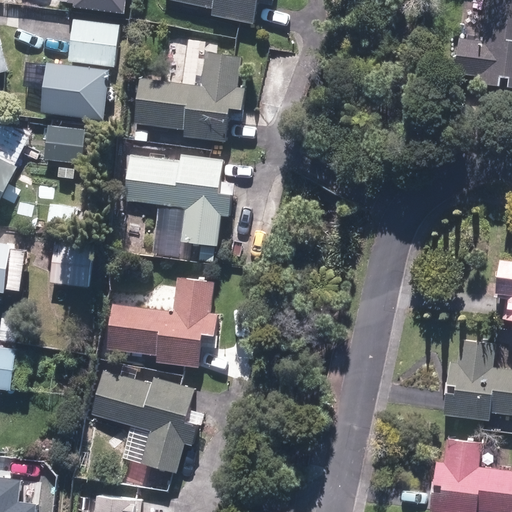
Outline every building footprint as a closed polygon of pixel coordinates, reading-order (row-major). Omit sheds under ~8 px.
[(124,0),(67,0),(67,3),(74,3),(73,7),(123,13),(124,0)] [(163,0),(163,3),(209,12),(207,19),(252,28),(256,8),(271,10),(272,0),(163,0)] [(511,0),(481,0),(479,43),(452,42),(450,79),(473,80),(473,95),(511,97),(511,0)] [(113,70),(116,28),(71,25),(68,67),(113,70)] [(0,77),(9,75),(0,43),(0,77)] [(244,89),(237,89),(240,57),(167,51),(164,83),(140,81),(137,128),(181,131),(180,142),(225,146),(227,125),(241,126),(244,89)] [(105,75),(42,72),(40,121),(103,124),(105,75)] [(5,119),(0,128),(0,201),(15,173),(13,171),(32,134),(5,119)] [(82,131),(46,129),(44,167),(80,169),(82,131)] [(230,188),(220,187),(222,160),(180,157),(179,162),(127,158),(124,207),(179,211),(177,248),(215,250),(217,219),(228,220),(230,188)] [(89,246),(50,243),(47,286),(85,289),(89,246)] [(23,257),(6,256),(6,249),(0,248),(0,297),(3,298),(3,295),(20,296),(23,257)] [(511,266),(491,265),(489,298),(501,299),(499,326),(511,326),(511,266)] [(154,368),(196,373),(198,352),(212,354),(217,318),(209,317),(213,286),(175,281),(171,312),(110,305),(105,353),(155,359),(154,368)] [(20,317),(0,316),(0,318),(0,340),(18,342),(20,317)] [(493,343),(459,342),(458,381),(440,380),(439,397),(450,397),(450,421),(487,422),(487,413),(511,413),(511,370),(492,370),(493,343)] [(14,352),(0,352),(0,392),(13,392),(14,352)] [(150,379),(148,385),(101,372),(88,417),(148,435),(138,468),(175,478),(184,448),(192,451),(201,417),(190,414),(194,399),(190,397),(192,391),(150,379)] [(479,445),(441,443),(440,460),(430,459),(427,511),(511,511),(511,468),(478,466),(479,445)] [(56,463),(26,462),(25,479),(55,481),(56,463)] [(0,511),(34,511),(35,504),(18,502),(21,480),(0,477),(0,511)] [(141,511),(143,502),(98,495),(95,511),(141,511)]
